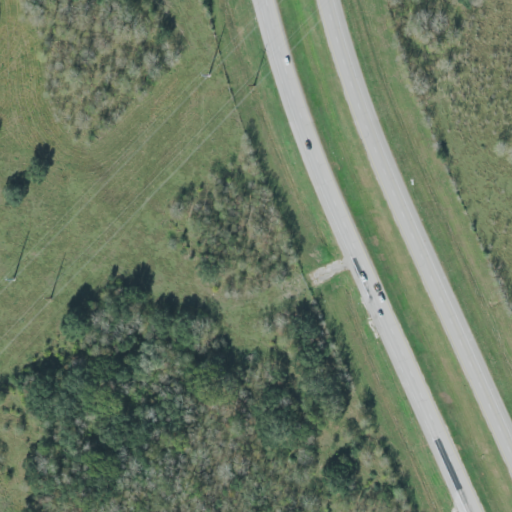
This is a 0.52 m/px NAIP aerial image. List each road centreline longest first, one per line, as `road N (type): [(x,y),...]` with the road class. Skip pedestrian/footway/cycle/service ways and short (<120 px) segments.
road 1 (primary): [(270,0),(331,185),(481,511)]
road 2 (primary): [(511,447),(406,217),(331,0)]
